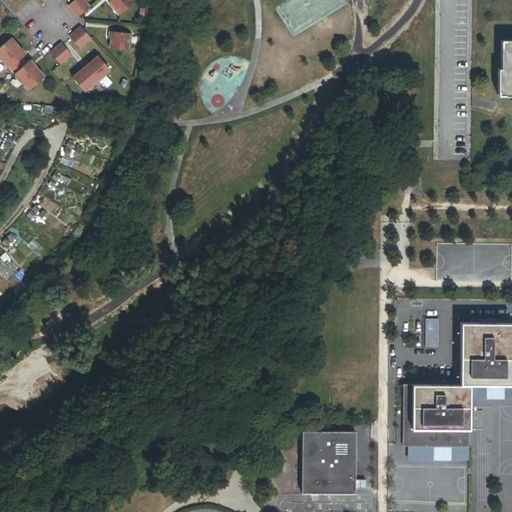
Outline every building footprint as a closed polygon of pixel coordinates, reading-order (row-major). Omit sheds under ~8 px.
[(82,0),(76,0),(68,7),(73,13),(85,3),(82,0)] [(134,3),(130,0),(111,0),(110,2),(114,6),(113,7),(119,15),(134,3)] [(89,9),(85,3),(73,13),(78,19),(89,9)] [(91,40),(81,28),(75,33),(85,45),(91,40)] [(85,45),(75,33),(70,38),(79,50),(85,45)] [(130,34),(112,33),(110,49),(128,50),(128,44),(129,44),(130,34)] [(14,74),(26,64),(21,58),(25,55),(12,38),(0,47),(0,56),(2,60),(1,60),(7,67),(8,67),(14,74)] [(502,41),(502,49),(502,70),(500,70),(499,91),(499,96),(506,96),(511,96),(511,41),(507,41),(502,41)] [(72,56),(62,45),(56,50),(66,61),(72,56)] [(56,50),(50,54),(60,66),(66,61),(56,50)] [(109,70),(98,57),(85,68),(97,82),(105,76),(104,75),(109,70)] [(43,78),(30,61),(26,64),(14,74),(15,75),(14,76),(20,83),(21,82),(27,91),(43,78)] [(97,82),(85,68),(73,79),(84,92),(89,88),(90,89),(97,82)] [(439,320),(427,320),(426,347),(439,348),(439,320)] [(461,324),(461,386),(469,386),(511,385),(511,323),(496,324),(496,320),(479,320),(478,324),(461,324)] [(469,386),(461,386),(453,386),(453,382),(430,382),(430,385),(412,386),(404,386),(404,447),(469,447),(469,430),(469,386)] [(303,432),(302,494),(355,495),(355,489),(355,481),(355,432),(303,432)] [(366,481),(355,481),(355,489),(366,490),(366,481)]
